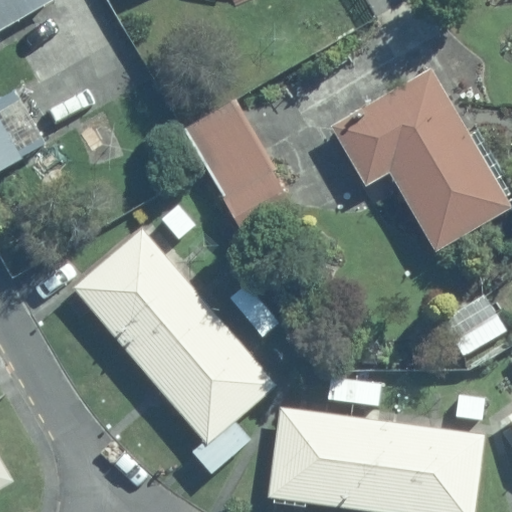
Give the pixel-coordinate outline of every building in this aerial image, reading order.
[(0,0),(0,37),(58,6),(54,0),(0,0)] [(511,214),(511,201),(433,69),(333,128),(369,188),(390,176),(439,258),(511,214)] [(10,97),(0,103),(0,176),(43,149),(10,97)] [(237,99),(183,130),(243,236),(297,206),(237,99)] [(145,228),(74,288),(205,442),(193,452),(212,475),(255,439),(239,420),(280,386),(145,228)] [(249,276),(226,300),(264,342),(283,325),(296,339),(346,294),(291,234),(247,274),(249,276)] [(326,376),(323,403),(381,409),(384,382),(326,376)] [(281,417),(272,503),(271,509),(299,511),(308,511),(309,506),(365,511),(477,511),(485,438),(281,417)] [(0,455),(0,497),(18,487),(0,455)]
